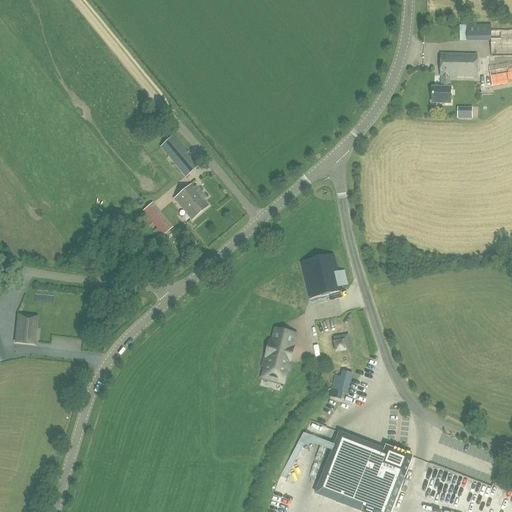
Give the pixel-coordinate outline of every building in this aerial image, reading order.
[(511,31),(491,32),(491,23),(478,24),(468,24),(468,26),(464,26),(460,26),(459,39),(467,39),(467,41),(491,41),(491,57),(511,56),(511,31)] [(476,77),(477,55),(441,54),(440,76),(442,76),(441,88),(432,88),(432,103),(450,104),(450,88),(449,88),(449,76),(476,77)] [(492,87),(511,83),(511,62),(489,67),(492,87)] [(185,177),(199,166),(174,136),(160,147),(185,177)] [(191,220),(208,206),(191,185),(174,199),(191,220)] [(171,228),(151,204),(142,211),(162,234),(171,228)] [(338,271),(334,254),(300,262),(309,299),(342,291),(341,287),(348,285),(344,270),(338,271)] [(19,315),(16,343),(33,345),(36,317),(19,315)] [(330,361),(349,360),(345,319),(327,320),(330,361)] [(259,378),(285,385),(298,332),(284,326),(273,326),(259,378)] [(348,393),(353,374),(342,371),(340,377),(335,375),(331,389),(348,393)] [(334,431),(338,425),(328,418),(324,424),(334,431)] [(399,452),(387,447),(385,451),(339,433),(315,494),(361,511),(363,509),(367,510),(366,511),(390,511),(404,478),(405,479),(413,457),(399,452)] [(465,507),(477,476),(444,463),(441,471),(437,469),(433,479),(431,486),(435,488),(432,494),(465,507)] [(283,497),(281,501),(292,506),(294,501),(283,497)] [(321,511),(325,501),(319,499),(315,511),(321,511)]
